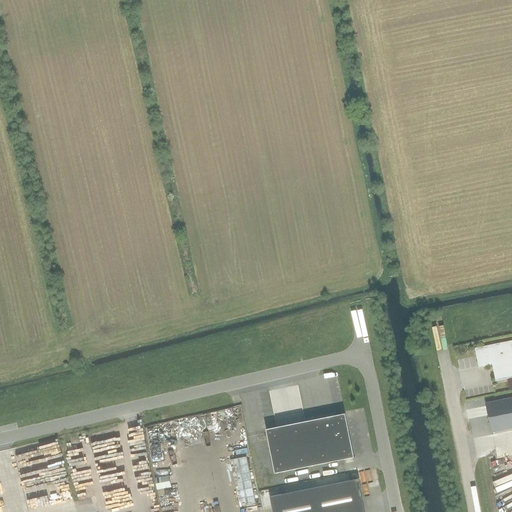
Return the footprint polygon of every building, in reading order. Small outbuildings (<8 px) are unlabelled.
[(511,339),(511,334),(498,338),(499,343),(511,339)] [(511,341),(475,349),(479,368),(493,366),(496,381),(511,378),(511,341)] [(511,398),(486,404),(492,433),(511,429),(511,398)] [(345,414),(266,430),(275,474),(354,458),(345,414)] [(246,457),(230,461),(236,492),(252,489),(246,457)] [(511,459),(491,465),(496,483),(508,480),(505,469),(511,467),(511,459)] [(173,475),(156,477),(157,488),(174,486),(173,475)] [(364,511),(360,489),(361,489),(359,478),(358,479),(358,480),(270,497),(272,511),(364,511)]
